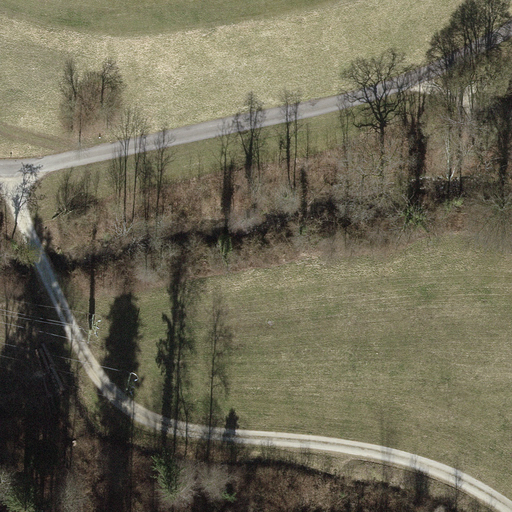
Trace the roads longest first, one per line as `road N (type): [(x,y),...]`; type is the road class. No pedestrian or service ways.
road 1 (track): [(511,497),(351,447),(223,435),(143,416),(109,390),(80,346),(25,223),(12,170)]
road 2 (track): [(0,169),(370,94),(511,29)]
